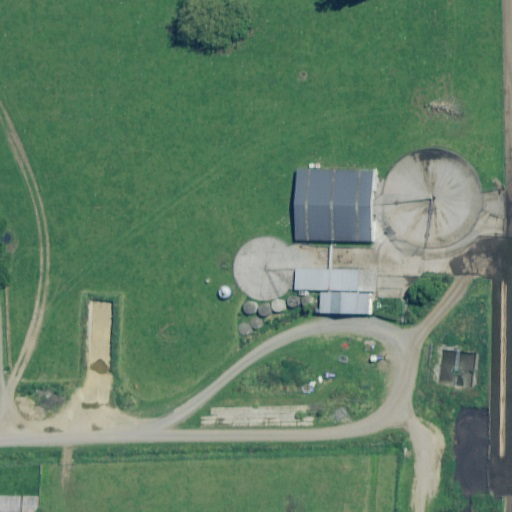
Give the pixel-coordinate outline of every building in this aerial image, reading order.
[(377,242),(379,172),(303,170),(301,240),(377,242)] [(363,291),(364,271),(300,270),(300,290),(363,291)] [(374,314),(375,295),(325,294),(325,313),(374,314)] [(275,306),(265,303),(262,315),(272,318),(275,306)] [(40,511),(41,498),(0,497),(0,511),(40,511)]
